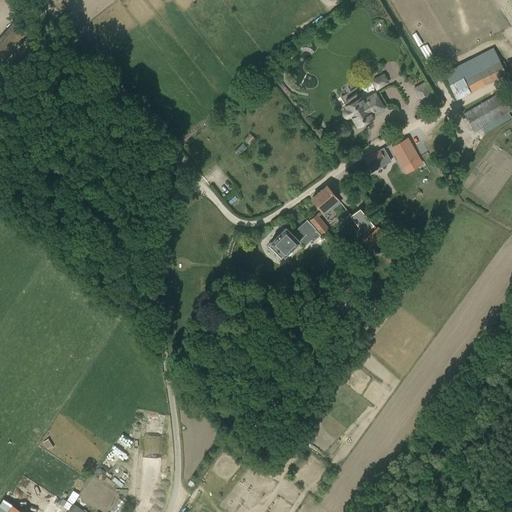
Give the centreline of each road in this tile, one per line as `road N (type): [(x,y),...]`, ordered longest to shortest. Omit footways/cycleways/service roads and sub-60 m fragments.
road 1 (track): [(210,197),(231,219),(259,222),(373,147),(511,75)]
road 2 (unclassified): [(169,511),(177,453),(157,231),(194,180)]
road 3 (unclassified): [(194,180),(45,0)]
